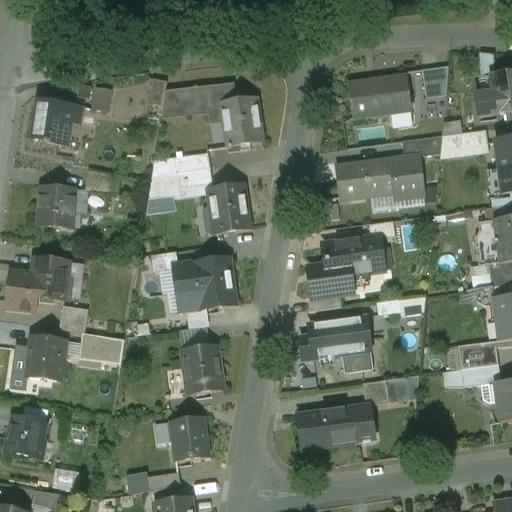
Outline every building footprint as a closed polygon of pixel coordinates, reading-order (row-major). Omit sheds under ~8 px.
[(485,55),(485,74),(496,74),(496,55),(485,55)] [(448,70),(422,73),(425,102),(445,99),(448,70)] [(511,75),(490,78),(492,96),(495,118),(505,116),(511,115),(511,75)] [(406,80),(348,87),(353,121),(390,116),(410,114),(411,113),(406,80)] [(167,85),(153,82),(149,107),(163,109),(166,94),(167,85)] [(234,86),(166,94),(163,109),(162,118),(222,111),(221,106),(248,102),(246,91),(235,93),(234,86)] [(111,94),(96,92),(93,113),(108,115),(111,94)] [(492,96),(475,99),(477,120),(495,118),(492,96)] [(248,102),(221,106),(222,111),(227,151),(262,146),(256,101),(248,102)] [(73,109),(38,103),(32,143),(45,145),(45,146),(66,150),(73,109)] [(410,114),(390,116),(392,129),(412,126),(410,114)] [(446,125),(448,136),(465,133),(463,122),(446,125)] [(485,134),(441,140),(440,158),(439,164),(440,164),(441,158),(488,151),(485,134)] [(441,140),(402,145),(404,162),(418,161),(440,158),(441,140)] [(511,142),(496,145),(503,197),(511,195),(511,142)] [(208,157),(174,162),(176,177),(210,172),(208,157)] [(418,161),(404,162),(392,163),(396,196),(395,197),(396,202),(423,199),(418,161)] [(392,163),(336,170),(340,203),(395,197),(396,196),(392,163)] [(210,172),(176,177),(178,193),(212,188),(210,172)] [(112,178),(88,174),(85,195),(108,198),(112,178)] [(176,177),(152,180),(149,201),(174,197),(178,197),(178,194),(178,193),(176,177)] [(243,188),(208,193),(215,238),(249,233),(243,188)] [(75,193),(41,190),(38,230),(72,232),(75,193)] [(346,206),(329,207),(330,221),(347,220),(346,206)] [(511,221),(494,224),(500,266),(500,267),(511,264),(511,221)] [(494,224),(477,226),(479,235),(474,242),(478,270),(488,268),(500,266),(494,224)] [(379,240),(322,248),(325,268),(327,282),(351,278),(383,273),(379,240)] [(69,266),(34,262),(33,277),(30,300),(37,301),(69,304),(72,283),(67,282),(69,266)] [(229,262),(194,267),(201,312),(235,307),(229,262)] [(511,264),(500,267),(500,266),(488,268),(491,291),(511,287),(511,264)] [(325,268),(311,270),(313,282),(309,283),(312,301),(312,303),(340,299),(354,296),(351,278),(327,282),(325,268)] [(33,277),(11,274),(6,312),(29,315),(35,311),(37,301),(30,300),(33,277)] [(340,299),(312,303),(312,301),(308,302),(310,315),(341,311),(340,299)] [(511,299),(493,302),(494,308),(489,309),(491,323),(496,322),(499,344),(499,345),(511,343),(511,299)] [(399,303),(376,306),(378,320),(401,317),(399,303)] [(89,313),(63,309),(59,333),(82,337),(85,337),(89,313)] [(366,320),(309,328),(313,362),(346,358),(370,354),(366,320)] [(85,337),(82,337),(80,352),(122,358),(124,344),(85,337)] [(66,344),(31,340),(28,362),(22,361),(20,380),(61,385),(66,344)] [(499,344),(457,349),(460,373),(498,368),(496,351),(511,349),(511,343),(499,345),(499,344)] [(217,348),(182,353),(188,399),(223,394),(217,348)] [(370,354),(346,358),(349,376),(372,373),(370,354)] [(498,368),(460,373),(463,391),(494,387),(494,386),(500,385),(498,368)] [(418,379),(386,384),(388,399),(389,405),(416,402),(418,379)] [(511,383),(500,385),(494,386),(494,387),(500,426),(511,424),(511,383)] [(386,384),(362,387),(365,402),(388,399),(386,384)] [(369,409),(355,411),(360,445),(374,443),(369,409)] [(355,411),(297,419),(302,453),(360,445),(355,411)] [(46,426),(15,419),(7,455),(41,463),(46,444),(42,443),(46,426)] [(204,421),(172,425),(175,446),(177,465),(209,461),(204,421)] [(172,425),(155,428),(158,448),(175,446),(172,425)] [(56,489),(79,493),(82,474),(59,470),(56,489)] [(147,475),(129,477),(131,497),(148,494),(147,481),(148,481),(147,475)] [(148,481),(147,481),(148,494),(181,490),(179,476),(148,481)] [(54,511),(58,497),(35,493),(32,507),(52,511),(54,511)] [(192,511),(191,501),(156,505),(156,511),(192,511)]
